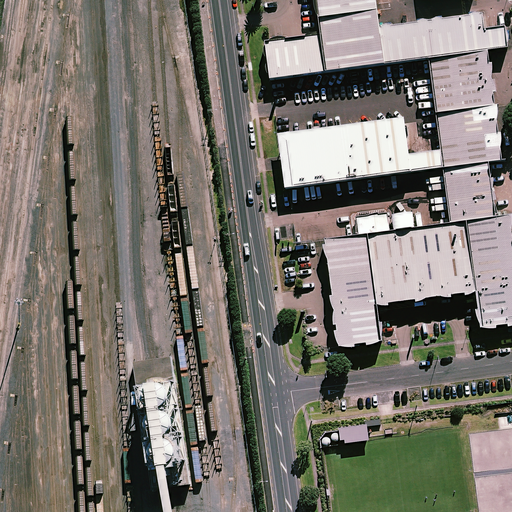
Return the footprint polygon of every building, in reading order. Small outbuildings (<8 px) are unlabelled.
[(315,0),(320,40),(272,46),(266,47),(271,84),(384,70),(379,32),(375,0),(315,0)] [(379,32),(384,70),(429,64),(487,56),(508,54),(505,32),(484,35),(482,19),(379,32)] [(502,166),(487,56),(429,64),(440,154),(443,173),(450,228),(496,222),(489,168),(502,166)] [(404,124),(278,140),(285,194),(443,173),(440,154),(409,158),(404,124)] [(510,220),(496,222),(450,228),(325,244),(329,274),(334,313),(339,352),(380,346),(379,341),(376,323),(375,309),(476,296),(478,310),(480,328),(481,332),(511,328),(511,236),(511,233),(510,220)] [(145,362),(137,363),(155,490),(165,489),(175,488),(193,485),(174,358),(156,360),(145,362)] [(370,423),(343,428),(343,430),(344,439),(348,438),(349,442),(350,442),(372,438),(370,423)]
